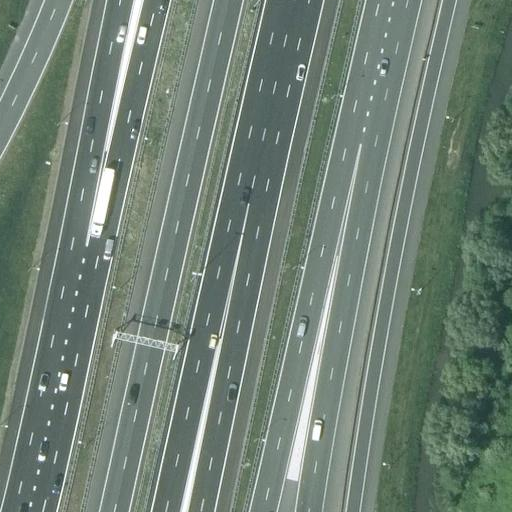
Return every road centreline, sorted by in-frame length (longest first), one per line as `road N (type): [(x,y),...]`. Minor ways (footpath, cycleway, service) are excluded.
road 1 (motorway): [(229,0),(113,511)]
road 2 (motorway): [(352,511),(392,244),(448,0)]
road 3 (motorway): [(262,511),(359,147)]
road 4 (motorway): [(309,511),(359,147)]
road 5 (motorway): [(165,511),(195,375),(246,207)]
road 6 (motorway): [(202,511),(246,207)]
road 7 (motorway): [(85,248),(27,511)]
road 8 (motorway): [(157,0),(119,154),(85,248)]
road 9 (motorway): [(119,0),(90,146),(85,248)]
road 10 (motorway): [(246,207),(294,0)]
road 11 (motorway): [(359,147),(393,0)]
road 12 (motorway): [(58,0),(0,128)]
